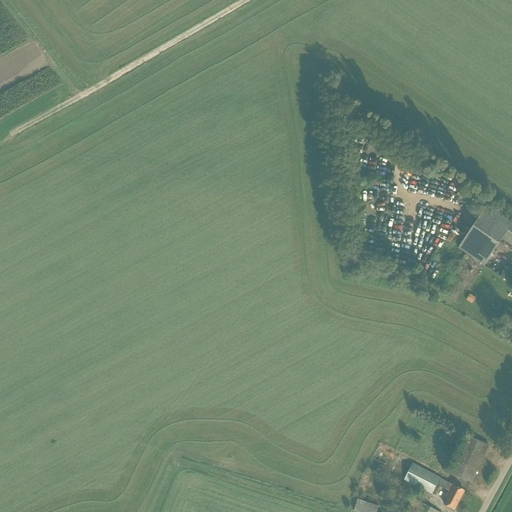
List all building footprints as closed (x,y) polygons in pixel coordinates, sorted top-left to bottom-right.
[(511,222),(488,206),(459,249),(484,266),(502,239),(511,246),(511,222)] [(502,319),(511,324),(511,317),(505,314),(502,319)] [(451,475),(471,484),(488,446),(469,437),(451,475)] [(448,498),(444,505),(454,510),(464,491),(412,465),(404,480),(435,496),(440,487),(449,492),(446,497),(448,498)] [(376,511),(378,506),(357,500),(354,511),(356,511),(376,511)]
